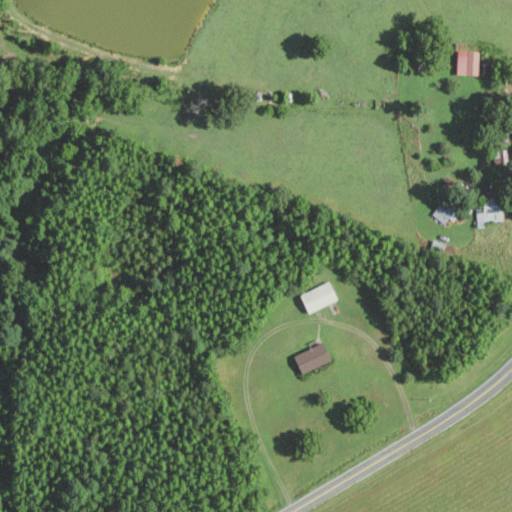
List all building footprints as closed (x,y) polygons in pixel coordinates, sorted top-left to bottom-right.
[(475,75),(476,51),(456,50),(455,74),(475,75)] [(482,222),(501,220),(499,206),(498,206),(497,197),(480,199),(482,222)] [(430,214),(442,225),(454,212),(442,201),(430,214)] [(336,300),(328,282),(297,294),(305,313),(336,300)] [(299,374),(328,360),(320,343),(291,356),(299,374)]
